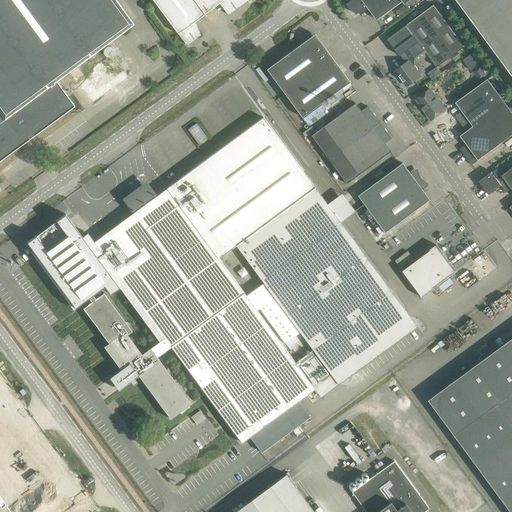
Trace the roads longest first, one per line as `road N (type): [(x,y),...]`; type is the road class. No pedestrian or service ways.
road 1 (unknown): [(234,53),(421,309),(450,309),(493,279),(500,254),(484,222)]
road 2 (unclassified): [(0,225),(305,0)]
road 3 (unclassified): [(484,222),(318,0)]
road 4 (unclassified): [(130,511),(0,334)]
